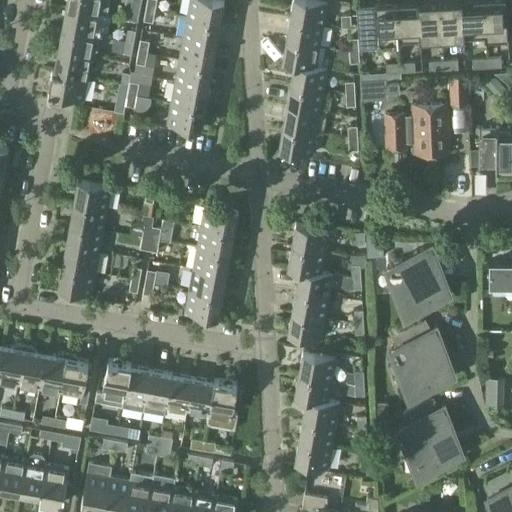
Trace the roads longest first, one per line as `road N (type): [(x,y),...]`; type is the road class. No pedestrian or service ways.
road 1 (residential): [(266,354),(34,312),(17,298),(47,125),(9,104),(26,0)]
road 2 (residential): [(470,215),(473,383),(481,414),(511,435)]
road 3 (residential): [(470,215),(257,181)]
road 4 (residential): [(266,354),(257,181)]
road 5 (residential): [(258,166),(248,0)]
road 6 (residential): [(273,511),(266,354)]
road 7 (residential): [(258,166),(132,142)]
